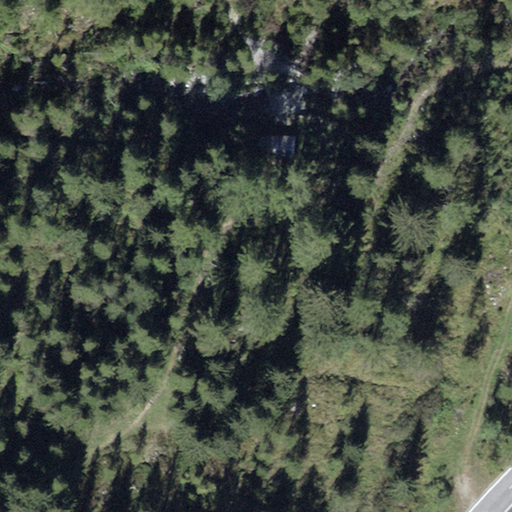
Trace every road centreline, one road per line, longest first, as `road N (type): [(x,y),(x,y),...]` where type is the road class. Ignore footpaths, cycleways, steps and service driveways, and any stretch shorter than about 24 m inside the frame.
road 1 (track): [(511,66),(480,49),(425,73),(376,150),(309,162)]
road 2 (track): [(482,511),(459,454),(511,333)]
